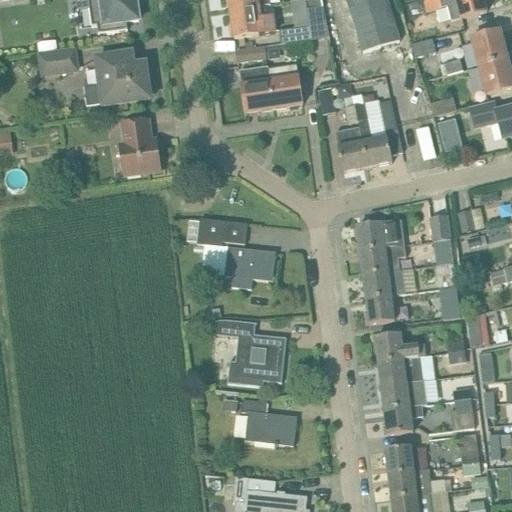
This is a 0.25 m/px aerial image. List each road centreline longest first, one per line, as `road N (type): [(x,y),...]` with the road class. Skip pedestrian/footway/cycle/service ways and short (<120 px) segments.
road 1 (residential): [(354,511),(314,210)]
road 2 (residential): [(181,0),(204,142),(314,210)]
road 3 (residential): [(314,210),(511,167)]
